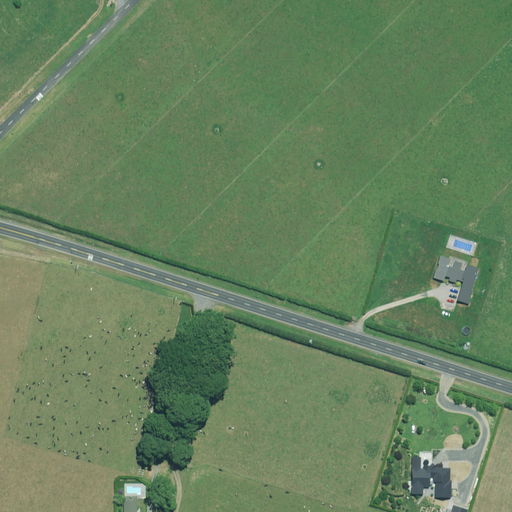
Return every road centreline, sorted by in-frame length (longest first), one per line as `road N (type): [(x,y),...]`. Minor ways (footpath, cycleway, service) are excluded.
road 1 (tertiary): [(0,227),(511,388)]
road 2 (unclassified): [(134,0),(0,135)]
